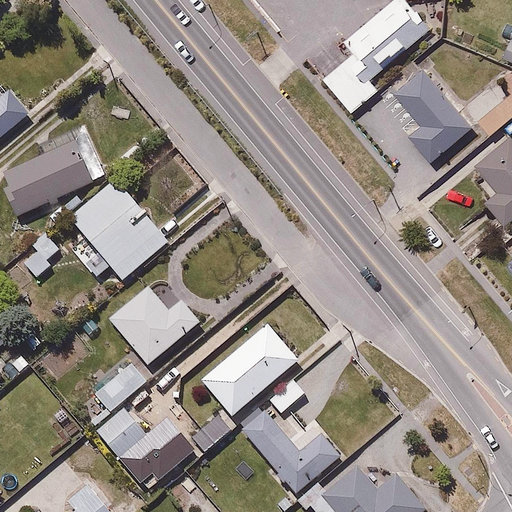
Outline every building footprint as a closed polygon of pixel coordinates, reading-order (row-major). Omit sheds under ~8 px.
[(426,24),(405,0),(375,0),(336,33),(347,46),(318,71),(340,97),(426,24)] [(419,55),(388,79),(423,123),(411,132),(433,160),(476,126),(419,55)] [(511,124),(511,73),(471,110),(496,138),(511,124)] [(0,143),(34,116),(10,87),(0,95),(0,143)] [(511,218),(511,132),(480,160),(502,186),(488,198),(508,222),(511,218)] [(87,135),(10,168),(16,182),(6,187),(18,214),(105,177),(87,135)] [(121,175),(73,217),(94,242),(76,257),(95,279),(113,264),(125,278),(173,237),(121,175)] [(68,256),(57,240),(26,261),(38,277),(68,256)] [(170,305),(153,284),(113,316),(152,363),(205,320),(184,294),(170,305)] [(302,358),(267,320),(205,377),(240,415),(302,358)] [(0,335),(0,351),(8,346),(0,335)] [(33,365),(22,352),(5,366),(16,379),(33,365)] [(114,412),(152,378),(136,360),(98,393),(114,412)] [(303,428),(288,410),(311,393),(299,377),(241,422),(297,493),(345,456),(316,418),(303,428)] [(155,436),(127,405),(100,430),(128,461),(155,436)] [(237,429),(221,411),(189,439),(205,458),(237,429)] [(311,511),(315,509),(317,511),(425,511),(431,507),(400,469),(380,485),(361,460),(327,487),(322,481),(299,500),(308,511),(311,511)]
